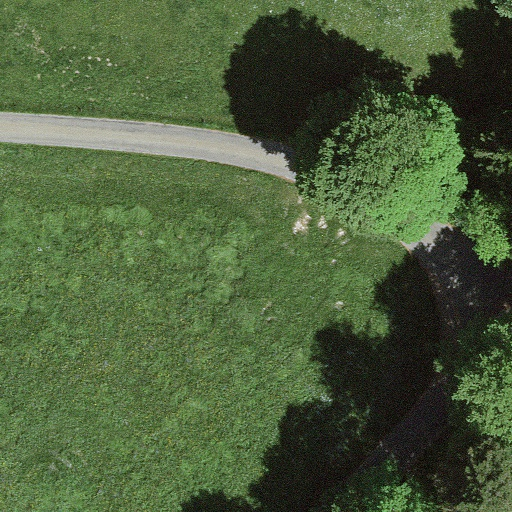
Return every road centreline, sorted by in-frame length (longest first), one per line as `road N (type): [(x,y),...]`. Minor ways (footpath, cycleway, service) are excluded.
road 1 (unclassified): [(511,304),(393,209),(305,168),(230,149),(0,123)]
road 2 (unclassified): [(338,511),(511,342)]
